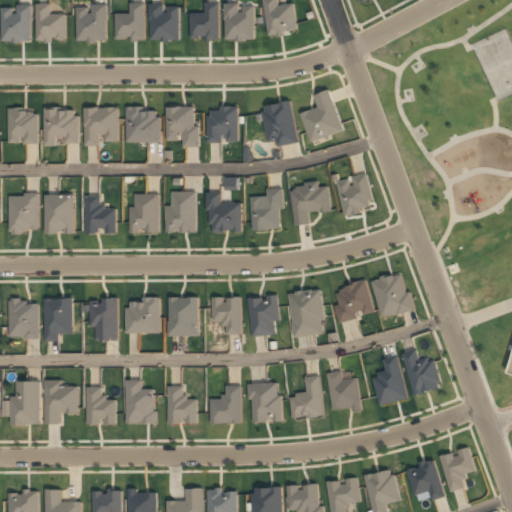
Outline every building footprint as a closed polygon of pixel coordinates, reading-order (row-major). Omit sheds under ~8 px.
[(263,0),(269,35),(277,34),(277,37),(285,36),(284,31),(297,29),(294,4),(279,6),(277,0),(263,0)] [(51,13),(51,3),(36,3),(36,40),(45,40),(45,42),(51,42),(51,37),(56,37),(56,40),(66,40),(66,13),(51,13)] [(144,3),(130,3),(130,13),(115,13),(115,39),(125,39),(125,37),(130,37),(131,42),(136,42),(136,39),(144,39),(144,3)] [(219,3),(205,3),(205,13),(190,13),(191,39),(200,38),(200,36),(206,36),(206,41),(212,41),(212,39),(220,39),(219,3)] [(224,3),(224,20),(225,20),(225,39),(235,39),(235,41),(245,41),(245,40),(254,40),(254,6),(243,6),(243,12),(239,12),(239,3),(224,3)] [(106,21),(107,21),(107,4),(92,5),(92,13),(88,13),(88,7),(76,7),(77,41),(87,41),(87,42),(96,42),(96,40),(106,40),(106,21)] [(164,12),(164,4),(149,4),(149,20),(150,20),(150,40),(160,40),(160,41),(169,41),(169,40),(179,39),(179,6),(168,6),(168,12),(164,12)] [(31,21),(32,21),(32,5),(18,5),(18,14),(13,14),(13,8),(2,8),(2,41),(12,41),(12,43),(21,42),(21,40),(31,40),(31,21)] [(314,95),(318,108),(302,113),(310,140),(342,131),(330,90),(314,95)] [(297,141),(291,101),(263,106),(269,146),(297,141)] [(197,106),(166,107),(167,141),(183,140),(183,145),(197,145),(197,106)] [(28,112),(28,110),(24,110),(24,107),(15,107),(15,108),(9,108),(9,143),(20,143),(20,137),(23,137),(23,144),(39,144),(38,114),(34,114),(34,112),(28,112)] [(79,143),(65,143),(65,137),(56,137),(56,146),(45,146),(45,108),(61,108),(61,111),(66,110),(66,109),(75,109),(75,116),(79,116),(79,143)] [(117,108),(85,108),(85,142),(117,142),(117,108)] [(159,142),(159,108),(126,108),(126,142),(159,142)] [(238,108),(207,108),(207,142),(238,142),(238,108)] [(352,177),(354,185),(351,186),(349,179),(336,182),(344,217),(361,213),(360,208),(370,206),(369,201),(373,200),(367,174),(352,177)] [(320,212),(320,210),(308,212),(310,224),(295,226),(290,192),(296,191),(296,186),(304,185),(304,183),(318,180),(319,188),(327,186),(331,211),(320,212)] [(265,189),(266,196),(251,197),(252,230),(282,229),(281,188),(265,189)] [(168,232),(196,232),(196,191),(168,191),(168,232)] [(241,202),(221,202),(221,191),(208,191),(208,232),(241,232),(241,202)] [(10,194),(10,231),(38,231),(38,194),(10,194)] [(157,194),(134,195),(135,232),(158,231),(157,194)] [(116,209),(106,209),(106,204),(101,204),(101,195),(85,195),(85,234),(96,234),(96,233),(100,232),(100,229),(106,229),(106,233),(116,233),(116,209)] [(47,196),(47,230),(71,230),(70,196),(47,196)] [(412,311),(405,274),(373,280),(380,317),(412,311)] [(367,282),(333,288),(340,321),(373,314),(367,282)] [(291,293),(295,336),(325,333),(321,290),(291,293)] [(247,297),(257,296),(257,298),(262,298),(263,300),(268,300),(267,295),(277,294),(280,321),(274,321),(276,334),(251,337),(247,297)] [(241,296),(232,296),(232,298),(227,298),(227,302),(224,302),(224,297),(212,297),(212,322),(221,322),(221,326),(226,326),(226,335),(241,334),(241,296)] [(58,341),(58,333),(73,333),(73,297),(45,297),(45,341),(58,341)] [(199,297),(188,297),(188,300),(179,300),(179,297),(169,297),(169,321),(168,321),(168,337),(199,336),(199,297)] [(93,339),(117,339),(117,299),(93,299),(93,339)] [(127,332),(158,332),(158,299),(127,299),(127,332)] [(38,300),(9,300),(9,338),(38,338),(38,300)] [(511,342),(503,374),(511,376),(511,342)] [(405,353),(412,394),(441,389),(436,358),(419,361),(417,351),(405,353)] [(378,360),(384,403),(405,400),(399,357),(378,360)] [(326,373),(332,411),(351,408),(352,411),(361,410),(357,378),(343,380),(342,371),(326,373)] [(324,415),(319,377),(306,378),(308,393),(296,394),(296,397),(289,398),(292,419),(303,418),(302,415),(306,415),(306,418),(317,417),(317,416),(324,415)] [(78,386),(63,386),(63,380),(45,380),(46,424),(60,424),(60,413),(78,413),(78,386)] [(126,380),(142,380),(142,389),(154,389),(154,410),(156,410),(156,422),(150,422),(150,424),(143,424),(143,422),(136,422),(136,424),(127,424),(126,380)] [(12,381),(11,424),(39,424),(40,381),(12,381)] [(279,395),(278,382),(248,384),(249,400),(253,399),(255,421),(268,421),(268,418),(273,417),(273,422),(283,422),(282,395),(279,395)] [(168,386),(169,424),(182,423),(182,418),(186,418),(186,424),(197,423),(197,399),(188,399),(188,395),(184,395),(183,386),(168,386)] [(241,386),(225,386),(226,394),(221,394),(221,399),(210,399),(211,424),(222,423),(222,422),(232,422),(232,424),(241,424),(241,386)] [(87,387),(87,424),(115,424),(115,398),(103,398),(103,387),(87,387)] [(473,472),(470,452),(444,455),(449,490),(464,488),(462,474),(473,472)] [(436,461),(407,468),(414,495),(429,492),(431,499),(444,496),(436,461)] [(373,511),(364,476),(374,473),(374,474),(383,472),(383,471),(390,469),(391,475),(394,474),(401,500),(386,504),(387,511),(373,511)] [(331,511),(327,482),(333,481),(333,482),(341,480),(341,484),(346,484),(346,479),(358,477),(362,502),(351,504),(351,507),(345,508),(346,511),(331,511)] [(318,483),(308,484),(308,485),(304,485),(304,489),(299,490),(299,485),(287,486),(289,510),(297,509),(297,511),(324,511),(324,505),(320,505),(318,483)] [(283,511),(282,486),(273,486),(273,488),(262,488),(262,487),(255,488),(255,493),(251,493),(251,511),(283,511)] [(127,488),(127,511),(157,511),(157,493),(137,493),(137,488),(127,488)] [(203,511),(203,488),(186,488),(186,501),(167,501),(167,511),(203,511)] [(237,511),(237,491),(228,491),(228,493),(223,493),(223,488),(216,488),(216,489),(207,489),(207,511),(237,511)] [(39,511),(39,491),(31,491),(31,489),(23,489),(23,494),(18,494),(18,493),(9,493),(9,511),(39,511)] [(46,511),(46,489),(62,489),(62,502),(82,502),(82,511),(46,511)] [(122,511),(122,491),(114,491),(114,489),(108,489),(108,494),(102,494),(102,491),(93,491),(93,511),(122,511)]
